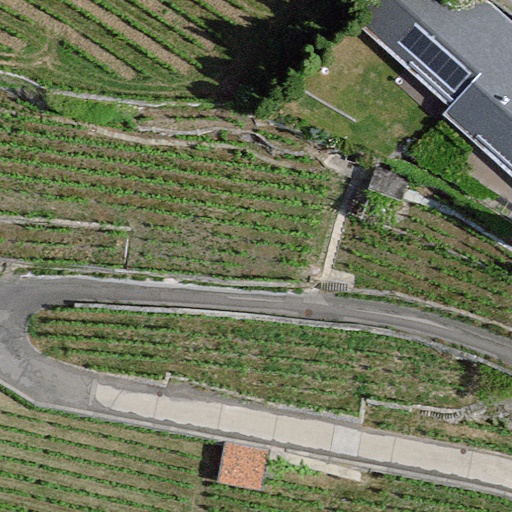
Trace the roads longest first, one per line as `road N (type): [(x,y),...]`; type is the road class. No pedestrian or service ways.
road 1 (unclassified): [(0,356),(63,384),(511,475)]
road 2 (unclassified): [(511,342),(351,286),(18,262),(0,268)]
